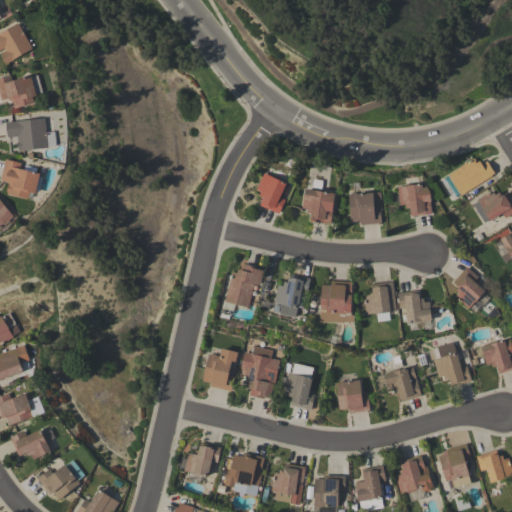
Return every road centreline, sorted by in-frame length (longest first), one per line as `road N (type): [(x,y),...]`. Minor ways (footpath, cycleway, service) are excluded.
road 1 (residential): [(143,511),(212,228),(236,158),(272,105)]
road 2 (residential): [(166,405),(315,442),(367,443),(454,417),(497,415)]
road 3 (residential): [(212,228),(361,258),(422,256)]
road 4 (secondary): [(327,132),(410,146),(462,133),(511,105)]
road 5 (secondary): [(179,0),(272,105)]
